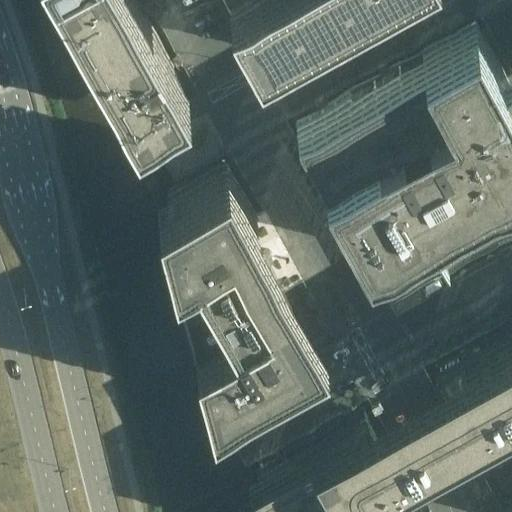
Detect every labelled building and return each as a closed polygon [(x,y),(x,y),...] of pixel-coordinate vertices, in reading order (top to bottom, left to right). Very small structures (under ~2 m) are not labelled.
[(174,66),(137,0),(69,0),(136,120),(164,104),(165,105),(166,105),(168,105),(170,105),(171,104),(172,102),(172,101),(172,100),(188,91),(174,66)] [(352,0),(229,0),(258,52),(352,0)] [(511,68),(503,74),(476,23),(296,122),(395,302),(449,272),(511,237),(511,68)] [(325,340),(257,216),(227,161),(157,200),(211,403),(221,397),(286,360),(325,340)] [(511,511),(511,327),(415,380),(395,391),(249,474),(257,511),(302,511),(340,491),(352,511),(511,511)]
